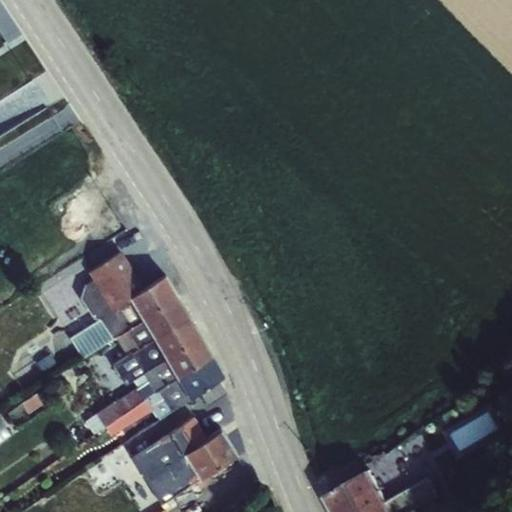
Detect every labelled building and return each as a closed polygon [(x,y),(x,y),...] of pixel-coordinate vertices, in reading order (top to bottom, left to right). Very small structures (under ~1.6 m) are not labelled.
[(8,239),(31,263),(50,245),(27,221),(8,239)] [(121,249),(88,270),(93,278),(83,284),(81,295),(93,316),(100,316),(113,336),(115,334),(122,333),(108,311),(130,297),(130,296),(144,287),(121,249)] [(144,287),(130,296),(130,297),(141,316),(177,292),(166,273),(144,287)] [(61,282),(41,294),(61,328),(81,316),(61,282)] [(189,314),(177,292),(141,316),(154,337),(189,314)] [(141,316),(130,297),(108,311),(122,333),(126,330),(138,348),(154,337),(141,316)] [(200,332),(189,314),(154,337),(166,357),(200,332)] [(127,355),(138,348),(126,330),(122,333),(115,334),(127,355)] [(213,355),(200,332),(166,357),(177,376),(177,377),(213,355)] [(166,357),(154,337),(138,348),(127,355),(110,366),(83,386),(92,399),(118,380),(122,385),(128,380),(129,381),(132,378),(137,385),(113,401),(112,399),(85,419),(93,433),(95,431),(145,396),(154,390),(177,376),(166,357)] [(225,374),(213,355),(177,377),(189,397),(225,374)] [(0,386),(15,375),(3,362),(0,364),(0,386)] [(0,386),(0,394),(4,398),(21,381),(15,375),(0,386)] [(158,418),(189,397),(177,377),(177,376),(154,390),(145,396),(95,431),(99,437),(108,432),(109,433),(151,408),(158,418)] [(43,389),(50,401),(69,389),(61,378),(43,389)] [(195,480),(200,477),(183,452),(207,436),(195,415),(131,456),(161,502),(195,480)] [(0,441),(12,433),(0,417),(0,441)] [(207,436),(183,452),(200,477),(209,472),(237,454),(220,428),(207,436)] [(371,469),(327,494),(336,511),(394,511),(387,499),(371,469)] [(213,478),(209,472),(200,477),(195,480),(199,486),(213,478)] [(387,499),(394,511),(411,511),(439,496),(429,474),(387,499)]
